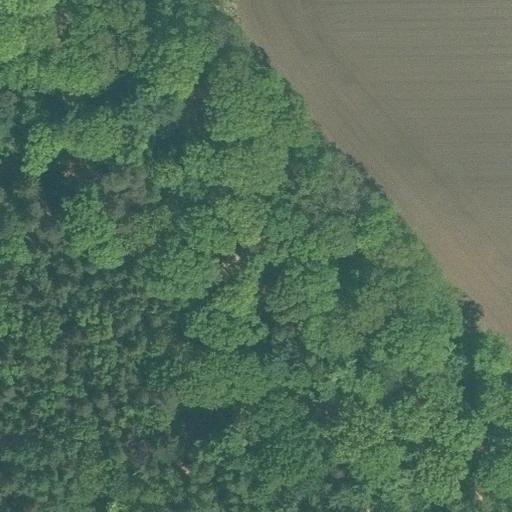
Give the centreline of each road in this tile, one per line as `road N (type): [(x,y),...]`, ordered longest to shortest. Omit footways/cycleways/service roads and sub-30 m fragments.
road 1 (track): [(511,372),(276,88),(208,19)]
road 2 (track): [(208,19),(81,33)]
